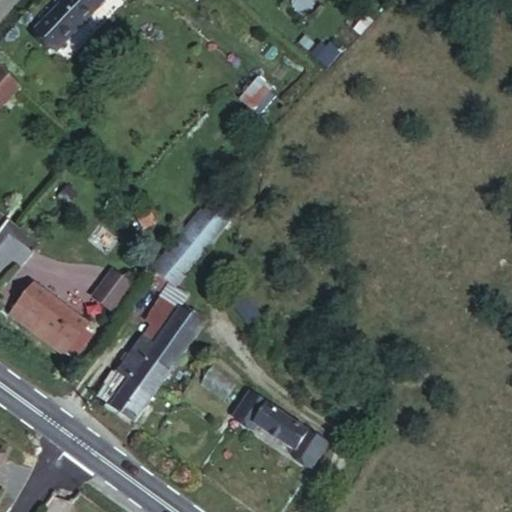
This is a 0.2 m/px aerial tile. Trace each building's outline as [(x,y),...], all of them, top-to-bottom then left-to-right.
[(103,0),(61,0),(29,33),(50,54),(103,0)] [(0,103),(17,87),(0,72),(0,103)] [(265,84),(244,105),(255,117),(277,97),(265,84)] [(232,218),(215,202),(153,275),(171,290),(232,218)] [(115,315),(136,286),(113,269),(92,299),(115,315)] [(81,324),(29,286),(16,306),(66,342),(81,324)] [(98,397),(132,423),(201,334),(176,315),(117,395),(107,387),(98,397)] [(286,461),(306,475),(324,449),(247,397),(228,422),(240,429),(250,438),(256,432),(289,456),(286,461)]
